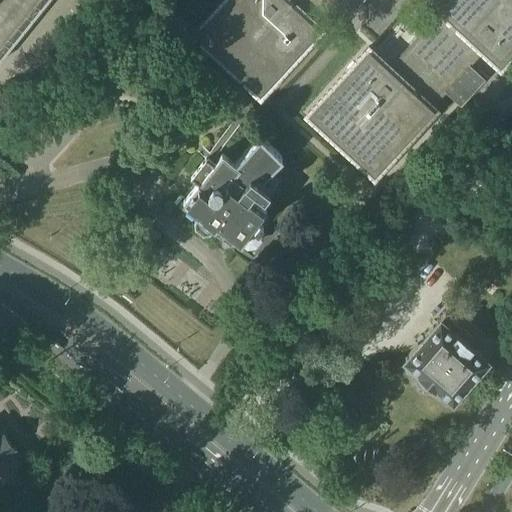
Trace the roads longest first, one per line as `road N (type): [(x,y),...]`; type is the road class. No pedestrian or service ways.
road 1 (secondary): [(315,511),(96,328),(0,265)]
road 2 (secondary): [(6,298),(264,511)]
road 3 (secondary): [(511,392),(439,511)]
